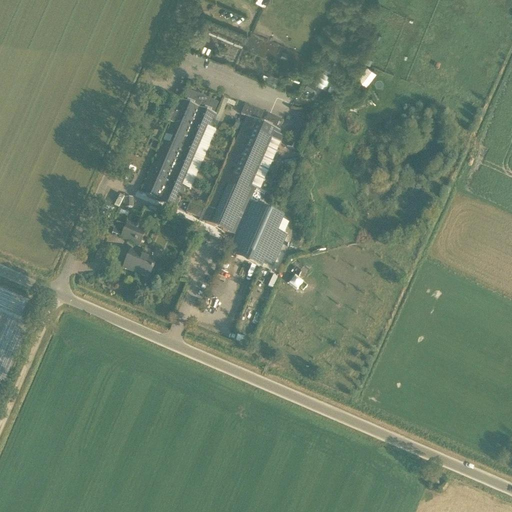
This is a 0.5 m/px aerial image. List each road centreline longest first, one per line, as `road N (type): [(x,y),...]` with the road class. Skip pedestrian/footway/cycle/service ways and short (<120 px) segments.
road 1 (tertiary): [(511,490),(57,295)]
road 2 (unclassified): [(57,295),(183,0)]
road 3 (track): [(0,425),(57,295)]
